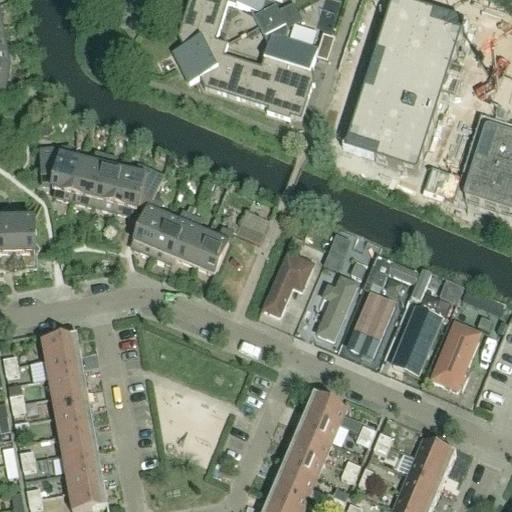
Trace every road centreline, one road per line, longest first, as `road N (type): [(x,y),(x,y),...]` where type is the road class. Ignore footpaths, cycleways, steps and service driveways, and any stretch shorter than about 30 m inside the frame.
road 1 (residential): [(497,444),(294,358)]
road 2 (residential): [(136,511),(97,296)]
road 3 (residential): [(294,358),(128,289),(97,296)]
road 4 (residential): [(227,511),(294,358)]
